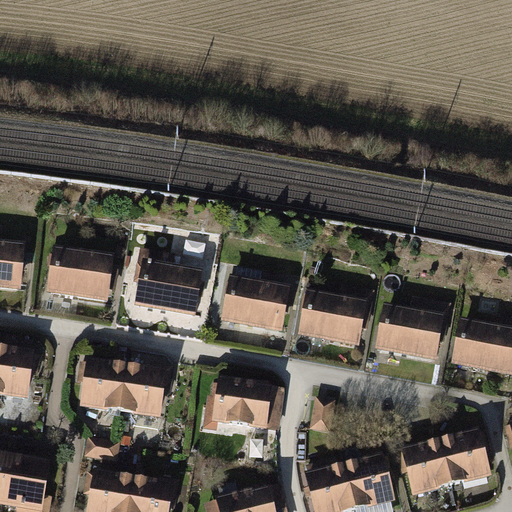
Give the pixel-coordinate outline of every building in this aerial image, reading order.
[(28,245),(0,241),(0,287),(24,290),(28,245)] [(116,257),(57,249),(51,291),(110,299),(116,257)] [(206,273),(143,262),(135,306),(199,317),(206,273)] [(294,288),(233,276),(224,322),(285,334),(294,288)] [(373,304),(310,290),(300,338),(363,351),(373,304)] [(450,315),(388,305),(380,352),(442,362),(450,315)] [(511,326),(465,318),(456,364),(511,375),(511,326)] [(37,353),(0,347),(0,396),(30,401),(37,353)] [(173,371),(90,360),(84,407),(167,419),(173,371)] [(284,393),(215,382),(208,426),(277,436),(284,393)] [(338,403),(318,398),(312,429),(332,433),(338,403)] [(481,432),(404,451),(416,498),(494,479),(481,432)] [(123,444),(91,438),(88,456),(119,462),(123,444)] [(45,511),(54,463),(0,453),(0,504),(39,511),(45,511)] [(386,455),(310,473),(319,511),(360,511),(397,503),(386,455)] [(173,511),(178,483),(95,470),(87,511),(173,511)] [(289,511),(282,484),(207,504),(209,511),(289,511)]
